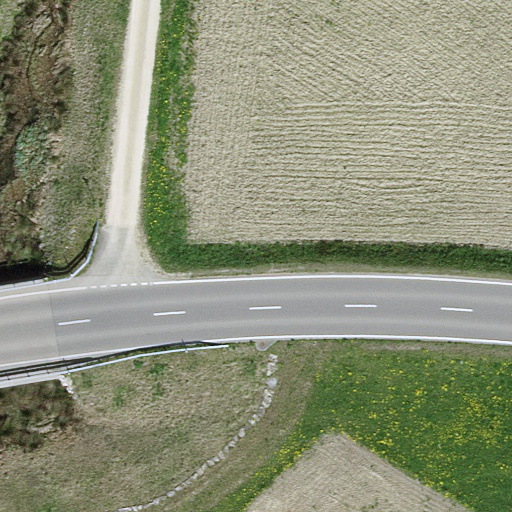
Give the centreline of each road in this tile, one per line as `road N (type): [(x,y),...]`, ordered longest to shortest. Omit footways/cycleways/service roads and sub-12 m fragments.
road 1 (secondary): [(0,338),(102,318),(374,296),(511,313)]
road 2 (track): [(102,318),(132,0)]
